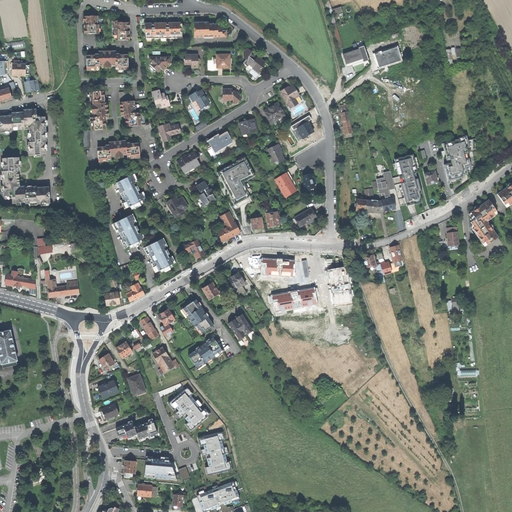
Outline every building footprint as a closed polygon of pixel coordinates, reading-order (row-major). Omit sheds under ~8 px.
[(337,47),(341,46),(327,0),(324,1),(337,47)] [(84,34),(98,34),(98,25),(97,25),(97,16),(83,16),(83,22),(85,22),(87,22),(87,25),(85,25),(84,25),(84,34)] [(114,32),(114,41),(129,40),(128,31),(127,31),(125,31),(125,28),(127,28),(129,28),(129,25),(129,23),(121,23),(121,21),(114,21),(114,22),(114,25),(112,25),(112,32),(114,32)] [(203,37),(203,36),(208,36),(208,24),(208,22),(203,22),(203,23),(201,23),(199,23),(194,23),(194,38),(203,37)] [(147,24),(144,24),(144,39),(182,38),(182,33),(180,33),(182,31),(181,30),(178,28),(182,28),(182,25),(179,25),(178,25),(178,23),(174,23),(170,24),(170,25),(166,25),(164,25),(164,24),(159,24),(155,24),(155,25),(152,25),(149,25),(149,24),(147,24)] [(213,24),(208,24),(208,36),(213,36),(213,37),(226,37),(226,31),(221,31),(221,27),(217,28),(217,25),(215,25),(213,25),(213,24)] [(363,61),(368,60),(364,46),(358,48),(359,50),(343,55),(344,60),(346,64),(362,58),(363,61)] [(253,68),(259,72),(263,67),(262,66),(265,62),(257,56),(256,57),(253,55),(250,54),(252,51),(246,47),(243,52),(243,58),(245,60),(243,63),(247,66),(250,63),(254,66),(253,68)] [(379,67),(401,61),(396,47),(374,54),(377,61),(379,67)] [(452,54),(455,54),(455,48),(446,49),(447,64),(453,63),(452,54)] [(99,65),(107,65),(107,51),(98,51),(98,54),(98,55),(95,55),(95,56),(86,56),(86,71),(95,70),(95,68),(99,68),(99,65)] [(118,54),(115,54),(115,52),(115,51),(107,51),(107,65),(115,65),(115,68),(118,68),(118,70),(127,70),(127,55),(118,55),(118,54)] [(229,55),(216,55),(216,68),(222,68),(230,68),(229,63),(231,63),(231,57),(229,57),(229,55)] [(197,56),(184,56),(184,64),(191,63),(191,67),(194,67),(197,67),(197,56)] [(169,57),(148,57),(148,64),(155,70),(158,69),(159,71),(165,66),(169,63),(169,57)] [(12,64),(12,75),(19,76),(25,76),(25,64),(12,64)] [(0,85),(9,83),(11,82),(8,72),(0,74),(0,85)] [(27,92),(42,91),(41,80),(26,81),(27,92)] [(287,102),(290,107),(296,104),(293,98),(299,95),(293,85),(287,88),(285,90),(285,88),(281,91),(281,92),(280,92),(286,102),(287,102)] [(0,90),(0,101),(6,100),(11,98),(9,88),(0,90)] [(236,102),(241,97),(234,90),(232,90),(232,88),(228,89),(223,89),(223,97),(228,97),(228,100),(232,100),(236,102)] [(126,127),(140,125),(140,116),(137,116),(137,113),(135,113),(134,101),(133,101),(132,90),(119,92),(121,114),(123,114),(124,114),(125,118),(126,127)] [(157,110),(169,106),(167,100),(166,96),(164,97),(163,93),(160,94),(159,90),(152,92),(157,110)] [(200,109),(209,104),(201,90),(197,92),(196,91),(194,93),(188,96),(191,102),(195,100),(200,109)] [(105,117),(108,116),(107,103),(105,103),(103,103),(103,100),(104,100),(103,92),(89,93),(90,101),(92,101),(94,117),(91,118),(92,121),(90,121),(90,130),(105,129),(104,121),(105,121),(105,120),(105,117)] [(270,123),(284,115),(277,102),(270,106),(263,111),(270,123)] [(12,113),(12,116),(0,116),(0,132),(13,132),(13,129),(25,129),(24,126),(29,126),(29,129),(30,142),(29,142),(29,155),(46,155),(45,142),(46,142),(45,117),(37,117),(36,109),(23,110),(23,111),(24,112),(20,112),(12,113)] [(239,123),(242,134),(247,133),(247,134),(257,131),(254,119),(246,121),(239,123)] [(348,120),(342,121),(343,127),(345,134),(351,133),(348,120)] [(200,131),(210,125),(207,121),(197,127),(200,131)] [(302,139),(307,136),(307,135),(311,133),(312,131),(312,130),(312,129),(311,129),(310,127),(309,126),(310,125),(308,121),(296,128),(302,139)] [(148,141),(154,139),(150,123),(143,124),(148,141)] [(180,132),(177,124),(169,127),(168,124),(158,127),(163,141),(170,139),(169,135),(172,134),(180,132)] [(213,149),(217,147),(218,151),(223,148),(222,147),(231,142),(226,133),(223,135),(223,136),(219,139),(218,136),(215,138),(208,142),(213,149)] [(459,139),(460,144),(445,148),(449,163),(450,166),(447,167),(450,178),(466,174),(464,168),(470,166),(467,155),(471,154),(467,137),(459,139)] [(107,147),(97,148),(98,162),(107,161),(107,159),(110,158),(110,157),(126,155),(126,157),(130,157),(130,159),(139,159),(138,143),(130,144),(125,144),(125,142),(125,141),(109,142),(109,144),(109,146),(106,146),(107,147)] [(278,144),(267,149),(269,153),(267,154),(272,163),(278,160),(278,162),(284,160),(281,153),(283,152),(281,150),(278,144)] [(189,171),(190,173),(197,168),(192,161),(198,158),(194,151),(185,156),(186,158),(185,158),(183,160),(182,158),(176,161),(184,174),(189,171)] [(413,156),(396,160),(406,209),(422,205),(420,195),(421,194),(418,179),(415,180),(414,175),(417,174),(413,156)] [(19,157),(3,158),(4,171),(2,171),(3,196),(12,195),(12,203),(25,202),(25,204),(36,203),(37,204),(50,203),(49,187),(36,187),(30,187),(24,187),(24,186),(20,186),(19,174),(18,170),(20,170),(19,157)] [(437,182),(433,168),(423,171),(427,185),(432,183),(437,182)] [(292,183),(286,173),(275,180),(285,197),(296,191),(292,183)] [(305,191),(311,190),(311,188),(314,187),(313,184),(315,184),(313,179),(312,174),(308,175),(308,174),(302,176),(304,181),(302,181),(305,191)] [(123,199),(127,208),(130,206),(142,201),(143,200),(140,194),(139,195),(137,191),(138,191),(137,188),(136,186),(135,186),(134,184),(135,184),(131,176),(116,183),(119,191),(123,199)] [(381,187),(385,186),(384,179),(376,180),(379,195),(382,194),(381,187)] [(201,201),(204,206),(206,204),(206,205),(208,204),(207,203),(215,199),(212,195),(213,194),(210,189),(209,190),(204,182),(201,184),(196,187),(201,194),(196,197),(199,202),(201,201)] [(511,183),(497,194),(506,207),(511,202),(511,183)] [(249,191),(240,196),(248,211),(257,205),(249,191)] [(235,197),(228,201),(232,209),(240,205),(235,197)] [(174,219),(184,213),(182,210),(187,207),(182,198),(175,201),(173,198),(170,200),(166,203),(167,204),(165,205),(174,219)] [(393,198),(381,201),(381,202),(383,212),(389,210),(393,209),(392,204),(394,204),(393,198)] [(360,211),(365,211),(366,200),(357,200),(356,210),(360,211)] [(379,212),(383,212),(381,202),(378,202),(377,200),(371,200),(371,201),(366,200),(365,211),(370,212),(370,213),(372,213),(375,214),(375,212),(379,212)] [(488,200),(471,212),(473,215),(471,217),(470,219),(472,221),(471,222),(472,223),(473,224),(472,225),(471,227),(484,246),(497,237),(486,220),(497,213),(488,200)] [(143,204),(142,201),(130,206),(132,209),(134,208),(135,209),(141,206),(141,205),(143,204)] [(311,208),(292,219),(298,228),(308,222),(308,221),(311,220),(316,217),(314,213),(311,208)] [(273,209),(265,210),(267,227),(273,226),(278,226),(277,212),(273,213),(273,209)] [(235,225),(238,223),(236,220),(233,221),(229,212),(220,216),(226,227),(217,232),(222,241),(232,236),(239,232),(235,225)] [(140,241),(143,240),(139,233),(137,231),(136,231),(135,229),(134,227),(135,226),(133,223),(134,223),(130,215),(115,223),(118,230),(123,239),(127,247),(129,246),(140,241)] [(261,217),(251,219),(252,230),(258,229),(263,228),(261,217)] [(458,244),(456,227),(451,227),(446,228),(448,246),(458,244)] [(48,245),(47,238),(40,238),(40,254),(55,254),(55,245),(48,245)] [(172,265),(174,264),(171,258),(169,258),(168,255),(169,255),(167,252),(166,249),(165,249),(164,247),(165,246),(161,239),(145,247),(149,255),(154,264),(158,272),(160,271),(172,265)] [(205,254),(196,240),(189,244),(197,259),(201,256),(205,254)] [(72,252),(80,250),(79,242),(70,244),(72,252)] [(189,250),(186,243),(178,247),(181,253),(189,250)] [(394,246),(390,248),(394,263),(395,262),(395,266),(402,264),(401,261),(402,260),(398,245),(394,246)] [(364,268),(376,265),(373,255),(363,258),(361,258),(361,260),(359,260),(358,261),(357,263),(357,264),(357,265),(358,267),(359,268),(363,267),(364,268)] [(272,263),(259,265),(260,275),(287,272),(292,271),(291,264),(286,264),(286,261),(272,263)] [(383,261),(379,262),(380,264),(383,275),(391,272),(389,264),(384,265),(383,261)] [(119,275),(133,271),(131,263),(117,268),(119,275)] [(385,282),(383,275),(380,264),(376,265),(381,282),(385,282)] [(260,282),(250,266),(242,270),(257,292),(259,291),(255,285),(260,282)] [(21,287),(23,277),(17,276),(17,272),(12,271),(12,275),(7,274),(5,284),(17,286),(21,287)] [(243,282),(238,273),(234,276),(229,279),(239,296),(246,293),(242,286),(247,283),(245,281),(243,282)] [(67,295),(79,294),(77,281),(67,282),(67,286),(55,287),(54,280),(49,280),(49,277),(45,277),(46,281),(48,281),(48,288),(49,297),(67,295)] [(133,291),(126,294),(130,301),(138,297),(137,296),(144,293),(141,287),(140,287),(138,283),(131,287),(133,291)] [(219,294),(212,283),(207,286),(202,289),(209,300),(217,295),(218,296),(219,295),(219,294)] [(121,292),(118,292),(118,293),(105,294),(107,305),(114,304),(120,303),(119,298),(122,297),(121,292)] [(201,333),(213,326),(202,310),(201,311),(200,309),(198,308),(200,307),(195,300),(192,303),(190,300),(185,304),(187,306),(183,309),(189,317),(188,318),(195,327),(196,327),(199,331),(200,331),(201,333)] [(168,324),(174,320),(168,310),(163,313),(159,315),(164,325),(160,328),(169,342),(178,336),(175,331),(173,332),(168,324)] [(235,319),(228,324),(238,339),(240,337),(243,337),(245,336),(245,335),(246,334),(247,335),(249,333),(250,331),(252,330),(242,314),(235,319)] [(140,321),(151,339),(158,335),(156,331),(157,330),(157,329),(155,330),(147,317),(143,319),(140,321)] [(135,339),(139,336),(135,329),(131,332),(135,339)] [(16,361),(17,360),(10,330),(0,332),(0,359),(1,364),(2,364),(3,368),(17,364),(16,361)] [(205,343),(188,356),(196,367),(199,365),(200,366),(205,363),(205,364),(215,357),(215,356),(222,351),(213,338),(205,343)] [(116,348),(122,358),(132,352),(126,342),(121,345),(116,348)] [(157,350),(152,354),(162,368),(164,372),(174,366),(175,367),(179,365),(175,359),(171,361),(168,356),(162,347),(157,350)] [(105,369),(114,363),(108,354),(104,356),(99,360),(105,369)] [(128,379),(134,396),(136,395),(137,397),(146,393),(139,374),(133,376),(128,379)] [(104,398),(116,392),(111,381),(105,384),(105,385),(100,388),(101,392),(104,398)] [(192,385),(170,401),(187,423),(186,424),(190,430),(213,414),(211,411),(208,412),(195,395),(197,393),(192,385)] [(114,416),(119,414),(115,404),(101,409),(104,414),(106,420),(111,417),(114,416)] [(148,435),(157,432),(152,419),(141,423),(134,427),(134,426),(133,426),(131,422),(115,429),(115,428),(114,429),(116,433),(119,438),(126,435),(127,438),(136,434),(138,438),(148,434),(148,435)] [(225,431),(202,436),(210,474),(236,468),(234,460),(232,461),(225,431)] [(117,459),(124,459),(124,456),(126,456),(126,451),(118,450),(118,455),(117,459)] [(147,457),(146,481),(179,483),(179,478),(189,479),(190,467),(182,467),(183,460),(147,457)] [(124,477),(129,478),(129,476),(132,476),(132,474),(135,474),(135,462),(125,461),(125,465),(124,473),(124,477)] [(203,511),(204,511),(244,499),(238,480),(203,492),(204,493),(198,495),(203,511)] [(151,497),(152,486),(138,484),(137,492),(137,496),(151,497)] [(177,507),(182,507),(183,495),(173,494),(172,506),(177,507)]
